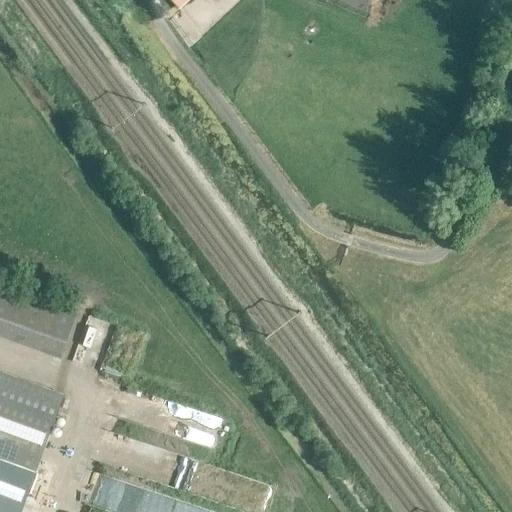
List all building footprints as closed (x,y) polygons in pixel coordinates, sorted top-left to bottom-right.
[(172,0),(181,9),(190,0),(172,0)] [(0,334),(59,358),(75,318),(0,288),(0,289),(0,334)] [(127,345),(135,322),(123,318),(115,341),(127,345)] [(0,469),(31,481),(62,396),(0,373),(0,469)] [(176,420),(229,437),(237,411),(185,394),(176,420)] [(154,445),(150,465),(225,481),(229,461),(154,445)] [(113,478),(109,494),(138,501),(142,485),(113,478)] [(211,511),(148,489),(143,503),(166,511),(211,511)]
